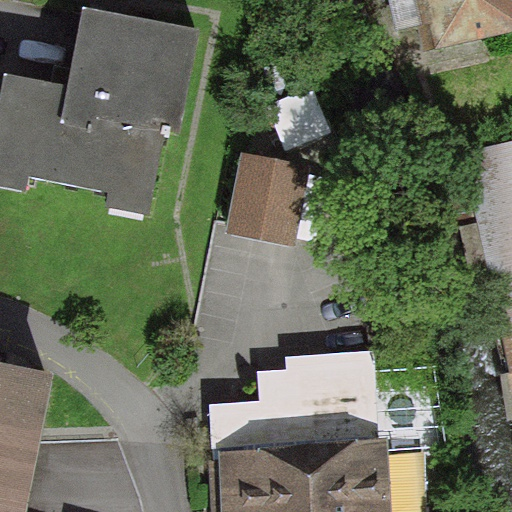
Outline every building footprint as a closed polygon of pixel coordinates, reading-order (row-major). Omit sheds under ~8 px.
[(505,0),(404,0),(414,49),(511,30),(505,0)] [(186,42),(53,20),(40,99),(0,92),(0,202),(155,228),(186,42)] [(511,142),(461,153),(496,320),(511,316),(511,142)] [(301,180),(246,168),(232,231),(287,243),(301,180)] [(198,399),(203,511),(375,511),(372,455),(419,453),(414,369),(366,372),(365,354),(255,360),(257,396),(198,399)] [(21,511),(45,389),(0,379),(0,511),(21,511)]
